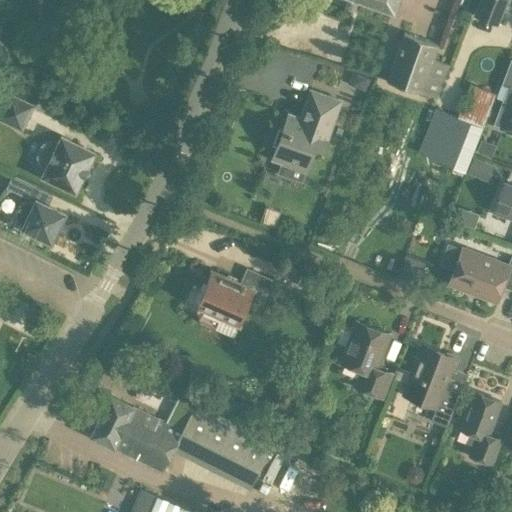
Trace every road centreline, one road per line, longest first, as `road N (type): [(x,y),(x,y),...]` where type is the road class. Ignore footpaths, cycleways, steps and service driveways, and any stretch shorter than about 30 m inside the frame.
road 1 (residential): [(0,469),(135,233),(233,0)]
road 2 (unknown): [(29,418),(242,511)]
road 3 (residential): [(511,336),(334,265)]
